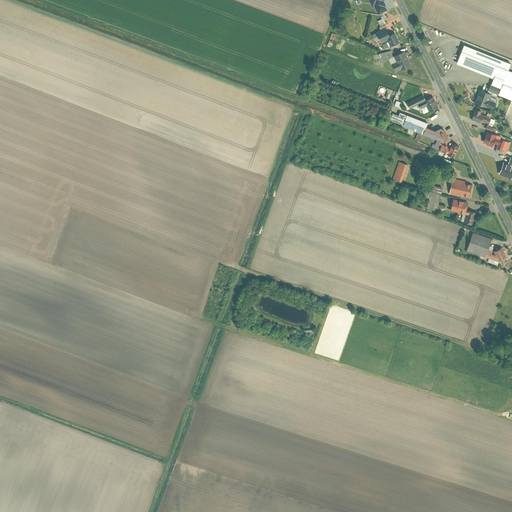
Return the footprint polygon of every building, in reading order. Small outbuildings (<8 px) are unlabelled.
[(389,9),(383,0),(369,0),(377,15),(389,9)] [(382,30),(373,34),(376,39),(382,37),(384,42),(393,38),(392,35),(388,27),(382,30)] [(328,45),(333,47),(337,34),(332,32),(328,45)] [(396,44),(401,42),(397,33),(392,35),(393,38),(394,39),(396,44)] [(394,39),(385,43),(387,48),(396,44),(394,39)] [(511,63),(464,45),(457,64),(494,78),(503,82),(508,70),(511,63)] [(406,51),(396,55),(399,63),(395,64),(398,71),(412,64),(406,51)] [(511,71),(508,70),(503,82),(494,78),(491,84),(500,88),(498,94),(511,99),(511,71)] [(493,94),(480,89),(474,103),(487,108),(493,94)] [(425,94),(408,102),(411,107),(420,103),(427,100),(425,94)] [(431,111),(440,107),(435,96),(427,100),(420,103),(421,107),(428,104),(431,111)] [(493,116),(475,109),(471,119),(489,126),(493,116)] [(392,120),(405,125),(410,114),(402,111),(400,115),(395,112),(392,120)] [(430,122),(410,114),(405,125),(425,133),(430,122)] [(447,131),(444,132),(429,126),(427,133),(444,140),(445,140),(450,138),(447,131)] [(505,138),(487,131),(482,144),(500,150),(505,138)] [(434,143),(432,146),(440,150),(443,144),(444,143),(438,140),(436,144),(434,143)] [(443,144),(440,150),(455,157),(461,145),(454,142),(452,148),(443,144)] [(409,165),(400,161),(394,179),(403,182),(409,165)] [(511,165),(503,162),(499,173),(511,177),(511,165)] [(467,180),(453,177),(450,193),(463,196),(464,193),(470,195),(472,183),(466,182),(467,180)] [(434,184),(433,191),(442,193),(444,187),(434,184)] [(442,193),(433,191),(432,197),(429,208),(438,210),(442,193)] [(470,201),(454,198),(452,209),(467,212),(468,208),(470,201)] [(468,208),(467,212),(465,221),(475,223),(478,210),(468,208)] [(493,239),(474,232),(468,249),(487,256),(489,249),(493,239)] [(496,250),(497,251),(489,249),(487,256),(500,260),(508,256),(504,247),(496,250)]
